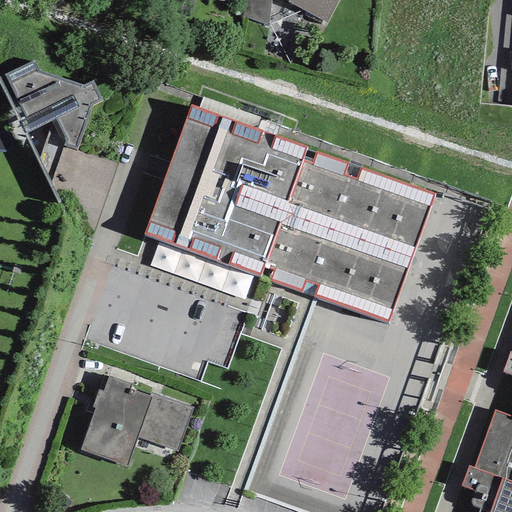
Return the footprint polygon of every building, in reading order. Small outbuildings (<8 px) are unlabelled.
[(345,0),(284,0),(283,4),(329,30),(345,0)] [(0,77),(0,86),(25,134),(55,119),(66,141),(63,146),(77,150),(92,106),(103,101),(93,81),(83,85),(39,71),(34,61),(0,77)] [(145,233),(387,323),(434,194),(191,105),(145,233)] [(511,511),(511,349),(508,348),(498,373),(511,377),(511,381),(509,391),(511,391),(511,414),(493,408),(472,465),(468,463),(460,486),(475,492),(470,505),(489,511),(511,511)] [(94,409),(80,450),(127,466),(137,438),(178,451),(193,408),(150,393),(149,397),(130,390),(131,385),(109,376),(103,391),(98,389),(91,408),(94,409)]
